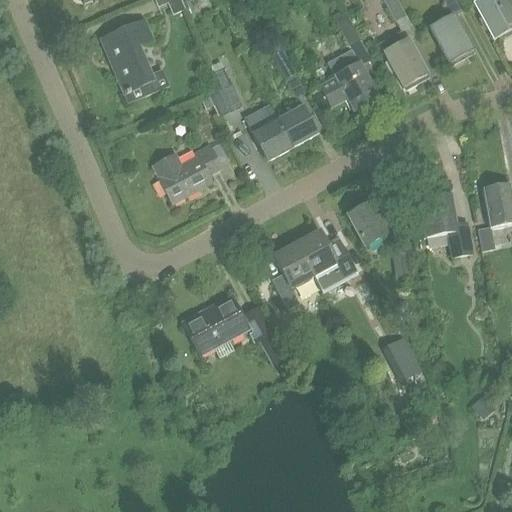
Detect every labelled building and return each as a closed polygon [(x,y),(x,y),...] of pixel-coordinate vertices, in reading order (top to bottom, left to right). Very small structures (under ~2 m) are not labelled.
[(154,0),(159,10),(169,6),(174,17),(187,12),(181,0),(154,0)] [(395,23),(402,36),(382,46),(386,53),(384,55),(403,90),(429,76),(410,41),(416,37),(406,18),(395,0),(381,0),(395,24),(395,23)] [(477,0),(480,4),(476,6),(494,41),(511,31),(511,7),(508,0),(477,0)] [(332,111),(348,102),(355,115),(380,102),(362,68),(371,63),(345,15),(334,22),(349,50),(350,49),(352,52),(329,65),(336,79),(335,79),(336,80),(320,89),(332,111)] [(456,17),(430,30),(449,66),(474,52),(456,17)] [(112,72),(121,94),(138,87),(142,98),(168,88),(161,72),(150,76),(138,49),(154,43),(146,24),(101,42),(114,71),(112,72)] [(279,41),(270,46),(275,56),(273,57),(288,85),(300,79),(279,41)] [(221,120),(243,110),(231,82),(229,81),(221,61),(211,65),(214,75),(222,93),(211,97),(211,98),(215,108),(221,120)] [(207,111),(215,108),(211,98),(203,102),(207,111)] [(293,117),(279,124),(278,125),(291,151),(318,137),(299,102),(289,108),(293,117)] [(255,116),(258,124),(249,129),(268,164),(291,151),(278,125),(279,124),(271,108),(255,116)] [(182,169),(176,157),(154,169),(160,179),(159,180),(173,207),(213,185),(210,179),(223,171),(211,149),(196,157),(198,160),(182,169)] [(511,192),(511,186),(484,191),(491,232),(511,227),(511,192)] [(457,227),(452,197),(420,202),(427,239),(449,236),(453,260),(474,256),(469,225),(457,227)] [(365,249),(392,235),(393,234),(385,220),(380,222),(371,206),(348,218),(365,249)] [(404,229),(393,234),(392,235),(400,255),(400,256),(392,257),(395,280),(402,279),(403,282),(415,281),(412,253),(404,229)] [(320,233),(298,245),(316,278),(339,266),(347,280),(358,274),(341,244),(330,250),(320,233)] [(298,245),(274,258),(284,276),(273,282),(289,312),(300,306),(292,291),(316,278),(298,245)] [(250,331),(232,299),(183,326),(200,358),(250,331)] [(273,333),(259,342),(274,370),(288,363),(273,333)] [(385,349),(404,384),(422,375),(404,340),(385,349)] [(490,409),(480,397),(470,405),(480,417),(490,409)] [(430,428),(439,427),(438,414),(428,414),(430,428)] [(455,476),(451,466),(445,469),(448,478),(455,476)]
